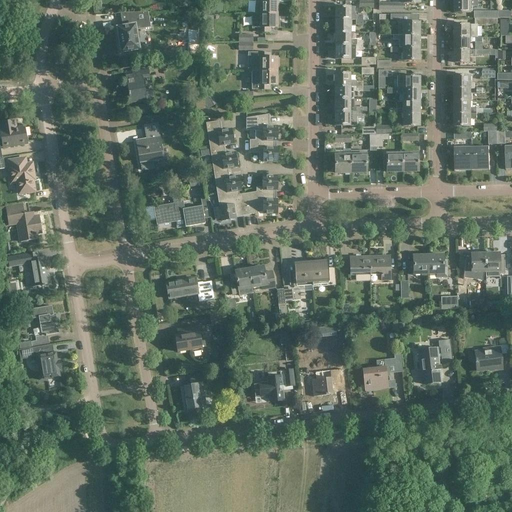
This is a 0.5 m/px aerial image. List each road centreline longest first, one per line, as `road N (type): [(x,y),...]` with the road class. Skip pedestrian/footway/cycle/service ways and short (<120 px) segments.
road 1 (residential): [(159,438),(511,398)]
road 2 (residential): [(126,257),(96,102),(80,87),(42,85)]
road 3 (residential): [(313,195),(314,0)]
road 4 (residential): [(437,192),(437,0)]
road 5 (residential): [(126,257),(313,228)]
road 6 (residential): [(159,438),(126,257)]
road 7 (residential): [(42,85),(74,266)]
road 8 (residential): [(74,266),(97,403)]
road 9 (residential): [(313,228),(437,224)]
road 10 (residential): [(437,192),(313,195)]
